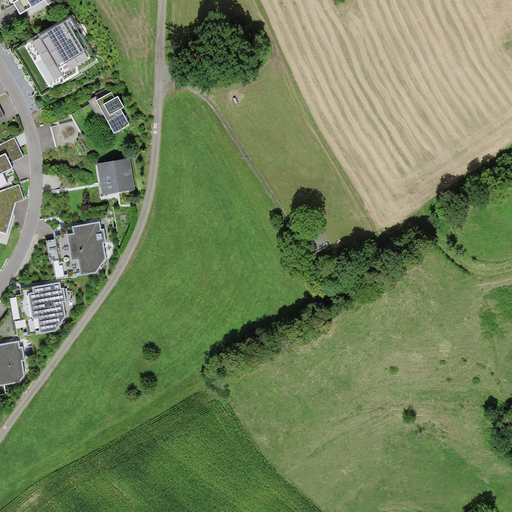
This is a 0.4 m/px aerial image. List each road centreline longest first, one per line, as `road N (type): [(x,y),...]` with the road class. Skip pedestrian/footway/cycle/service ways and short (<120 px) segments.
road 1 (residential): [(0,434),(108,286),(145,208),(160,0)]
road 2 (residential): [(0,287),(25,240),(37,183),(29,120),(0,66)]
road 3 (track): [(293,231),(215,109),(186,85),(157,78)]
